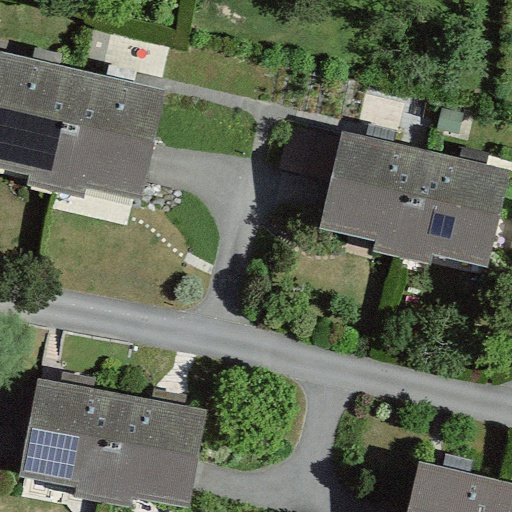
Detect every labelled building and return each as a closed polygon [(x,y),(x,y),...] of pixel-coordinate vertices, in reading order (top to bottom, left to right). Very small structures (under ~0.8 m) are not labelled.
[(84,72),(0,53),(0,170),(59,184),(84,72)] [(170,91),(84,72),(59,184),(145,203),(170,91)] [(431,156),(351,137),(330,231),(409,249),(431,156)] [(468,164),(431,156),(409,249),(405,266),(429,271),(433,254),(488,267),(510,175),(487,170),(491,155),(471,150),(468,164)] [(122,406),(0,384),(0,426),(34,432),(23,492),(105,506),(122,406)] [(197,511),(213,422),(122,406),(105,506),(137,511),(197,511)] [(499,511),(504,497),(416,476),(407,511),(499,511)] [(511,511),(511,498),(504,497),(499,511),(511,511)]
